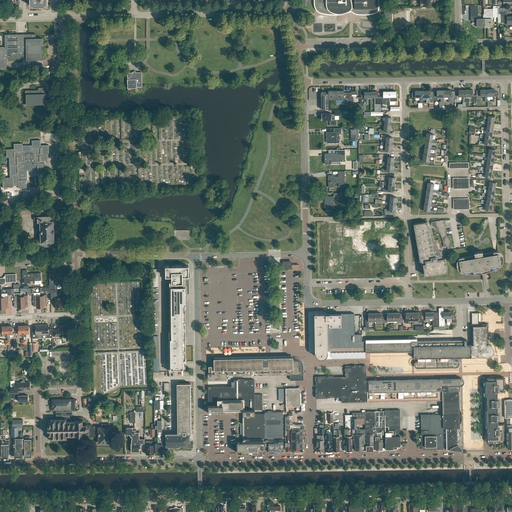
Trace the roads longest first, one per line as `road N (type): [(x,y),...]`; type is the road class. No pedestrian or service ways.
road 1 (unclassified): [(511,491),(200,497)]
road 2 (unclassified): [(75,253),(65,16)]
road 3 (residential): [(289,12),(65,16)]
road 4 (residential): [(199,461),(197,255)]
road 5 (unclassified): [(200,497),(0,500)]
road 6 (unclassified): [(38,463),(36,393),(81,379),(78,314)]
road 7 (unclassified): [(305,253),(302,82)]
road 8 (secondary): [(199,461),(38,463)]
road 9 (residential): [(457,44),(297,48)]
road 10 (residential): [(506,215),(505,78)]
road 11 (residential): [(406,216),(404,80)]
road 12 (residential): [(75,253),(197,255)]
